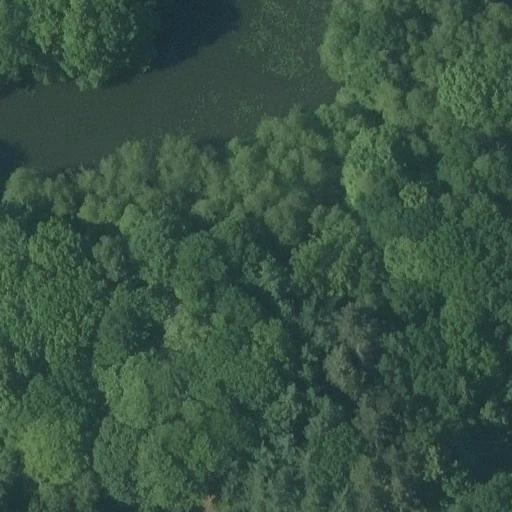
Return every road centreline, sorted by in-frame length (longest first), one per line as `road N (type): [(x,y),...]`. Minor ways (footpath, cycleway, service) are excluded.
road 1 (track): [(173,263),(330,307),(430,303),(511,284)]
road 2 (track): [(173,263),(260,194),(337,163),(347,128)]
road 3 (track): [(0,235),(47,225),(173,263)]
